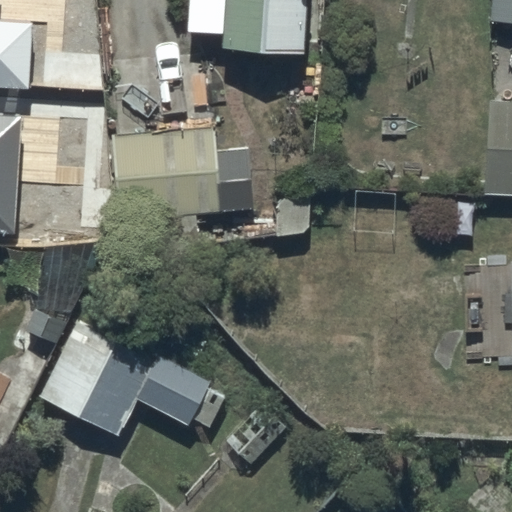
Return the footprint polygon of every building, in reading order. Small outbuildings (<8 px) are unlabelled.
[(307,0),(194,0),(193,33),(225,34),(224,49),(306,52),(307,0)] [(511,0),(487,0),(486,21),(511,22),(511,0)] [(511,101),(490,101),(484,198),(511,199),(511,101)] [(218,128),(116,134),(121,217),(222,212),(218,128)] [(156,355),(79,318),(41,398),(118,435),(134,400),(207,435),(229,389),(156,355)]
